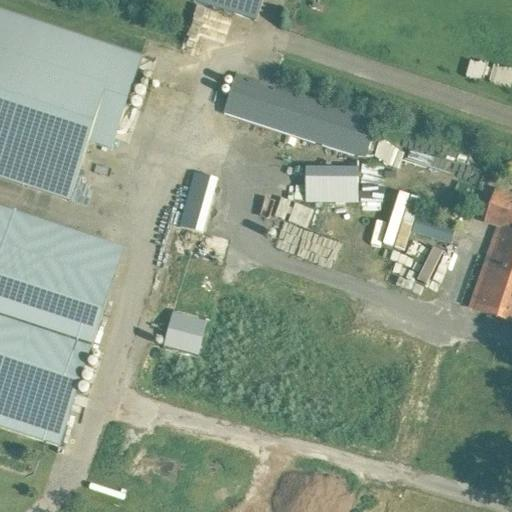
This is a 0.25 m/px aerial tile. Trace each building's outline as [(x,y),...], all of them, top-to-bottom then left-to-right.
[(187,0),(256,22),(262,0),(187,0)] [(0,178),(70,202),(90,142),(113,150),(143,58),(0,10),(0,178)] [(236,74),(223,115),(357,158),(365,160),(367,154),(378,120),(236,74)] [(306,167),(306,204),(356,204),(357,168),(306,167)] [(191,172),(177,229),(201,235),(215,178),(191,172)] [(511,202),(493,196),(484,223),(496,227),(469,308),(511,322),(511,202)] [(0,427),(60,447),(125,249),(0,207),(0,427)] [(411,234),(449,247),(456,227),(418,214),(411,234)] [(153,288),(116,276),(69,419),(71,419),(107,431),(98,459),(265,511),(378,511),(431,346),(162,260),(153,288)]
